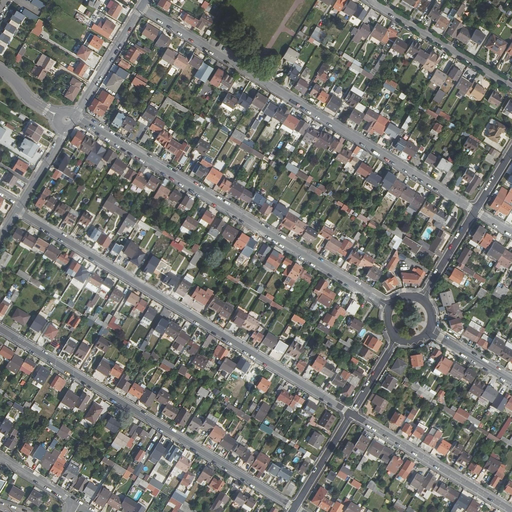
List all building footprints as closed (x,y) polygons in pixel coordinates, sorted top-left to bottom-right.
[(47,5),(38,0),(32,0),(31,3),(43,11),(47,5)] [(88,4),(93,7),(94,7),(97,9),(101,2),(98,0),(95,4),(90,1),(88,4)] [(171,4),(164,0),(160,0),(157,5),(167,11),(171,4)] [(207,0),(202,8),(205,11),(210,2),(207,0)] [(305,0),(295,17),(291,24),(300,29),(304,23),(303,22),(316,0),(305,0)] [(337,0),(333,7),(340,11),(341,10),(346,1),(344,0),(337,0)] [(346,0),(346,1),(341,10),(351,17),(358,6),(353,3),(352,5),(350,4),(351,2),(347,0),(346,0)] [(110,8),(107,13),(115,17),(121,7),(110,1),(107,6),(110,8)] [(81,4),(77,10),(83,13),(87,7),(81,4)] [(431,9),(427,16),(436,21),(440,14),(435,11),(438,6),(434,4),(431,9)] [(413,11),(422,17),(426,10),(420,7),(417,5),(413,11)] [(461,5),(457,11),(456,13),(459,15),(464,6),(461,5)] [(358,6),(352,17),(354,18),(355,17),(357,19),(360,21),(366,11),(358,6)] [(39,18),(39,17),(25,8),(21,14),(25,16),(36,23),(39,18)] [(452,8),(447,17),(451,20),(456,13),(457,11),(452,8)] [(25,16),(21,14),(16,11),(14,15),(13,15),(10,19),(11,20),(8,25),(7,25),(4,29),(5,29),(2,35),(1,34),(0,35),(0,53),(5,46),(6,47),(7,44),(6,43),(11,37),(12,37),(13,34),(12,34),(17,27),(18,27),(20,24),(18,24),(23,17),(24,18),(25,16)] [(108,32),(110,33),(114,25),(110,22),(112,19),(99,11),(98,14),(106,19),(104,23),(100,20),(97,25),(100,27),(108,32)] [(75,17),(83,21),(85,17),(77,12),(75,17)] [(181,20),(194,28),(195,27),(198,21),(185,14),(181,20)] [(198,21),(195,27),(201,31),(205,25),(210,28),(213,22),(204,17),(202,20),(200,19),(199,21),(198,21)] [(439,18),(434,25),(443,30),(447,23),(439,18)] [(450,28),(447,33),(455,38),(460,29),(463,25),(459,23),(458,25),(454,23),(451,29),(450,28)] [(148,24),(142,33),(147,36),(152,26),(148,24)] [(375,24),(369,35),(380,42),(387,30),(383,28),(383,29),(375,24)] [(358,30),(367,36),(371,29),(363,25),(361,28),(359,27),(358,30)] [(152,26),(147,36),(154,40),(160,31),(152,26)] [(316,27),(310,37),(321,43),(327,34),(316,27)] [(390,27),(385,36),(394,42),(396,39),(396,38),(394,37),(397,32),(390,27)] [(460,29),(455,38),(466,44),(472,33),(465,29),(464,31),(460,29)] [(477,29),(471,39),(480,45),(486,35),(477,29)] [(103,40),(95,35),(91,33),(84,45),(87,48),(90,43),(98,48),(103,40)] [(162,35),(157,43),(164,47),(162,50),(165,52),(168,48),(172,41),(162,35)] [(492,36),(487,45),(493,49),(491,50),(499,55),(506,44),(492,36)] [(394,42),(390,48),(401,55),(407,45),(396,39),(394,42)] [(413,41),(407,51),(414,56),(420,46),(413,41)] [(132,46),(125,57),(131,61),(138,50),(140,46),(136,44),(134,47),(132,46)] [(86,60),(92,50),(87,48),(84,45),(83,45),(77,55),(86,60)] [(138,50),(131,61),(134,62),(140,51),(144,54),(146,50),(140,46),(138,50)] [(165,52),(162,58),(172,65),(173,63),(179,54),(175,52),(175,53),(172,51),(168,48),(165,52)] [(288,48),(283,58),(293,64),(299,55),(288,48)] [(361,50),(357,58),(359,59),(361,55),(365,57),(367,54),(361,50)] [(425,61),(428,55),(419,50),(414,57),(424,63),(425,61)] [(441,56),(431,50),(428,55),(425,61),(434,67),(441,56)] [(179,54),(173,63),(184,70),(188,63),(190,60),(186,58),(179,54)] [(190,60),(188,63),(199,70),(202,65),(203,63),(204,62),(193,55),(190,60)] [(383,55),(374,69),(377,71),(381,63),(386,56),(383,55)] [(37,64),(40,66),(39,67),(47,71),(48,71),(55,61),(46,56),(42,62),(39,60),(37,64)] [(386,56),(381,63),(386,66),(388,62),(388,63),(391,59),(386,56)] [(120,62),(119,65),(126,69),(127,67),(129,63),(120,57),(118,61),(120,62)] [(71,67),(69,70),(82,77),(88,66),(81,62),(76,70),(71,67)] [(199,70),(195,76),(206,82),(208,80),(210,76),(214,69),(203,63),(202,65),(199,70)] [(291,68),(286,76),(294,81),(299,73),(301,69),(293,64),(291,68)] [(38,66),(33,75),(42,80),(43,78),(42,77),(44,74),(45,75),(47,71),(39,67),(38,66)] [(452,66),(447,75),(455,80),(461,72),(452,66)] [(218,68),(214,75),(222,80),(226,74),(226,73),(218,68)] [(318,74),(316,77),(325,82),(327,79),(328,80),(329,77),(322,73),(323,70),(320,68),(317,73),(318,74)] [(436,70),(430,81),(440,87),(447,76),(436,70)] [(115,73),(107,86),(115,91),(123,78),(115,73)] [(300,78),(307,82),(310,77),(303,73),(300,78)] [(135,76),(146,83),(148,80),(137,74),(135,76)] [(222,80),(221,82),(228,87),(233,79),(226,74),(222,80)] [(132,82),(143,88),(146,83),(135,76),(132,82)] [(65,89),(62,94),(72,100),(80,88),(78,87),(81,82),(73,78),(70,84),(72,85),(68,91),(66,89),(65,89)] [(460,78),(455,87),(466,93),(468,89),(471,84),(460,78)] [(300,80),(295,88),(302,92),(301,94),(304,96),(307,90),(306,89),(308,85),(300,80)] [(477,83),(473,81),(466,94),(469,96),(470,94),(475,97),(475,99),(478,100),(480,100),(486,90),(476,84),(477,83)] [(385,83),(381,88),(388,93),(389,90),(392,92),(394,89),(385,83)] [(309,94),(317,98),(321,91),(322,89),(315,85),(309,94)] [(204,86),(197,97),(199,98),(205,87),(204,86)] [(94,101),(89,107),(101,115),(107,106),(108,106),(115,97),(105,91),(102,96),(101,95),(98,100),(96,102),(94,101)] [(317,98),(316,99),(324,103),(327,105),(332,98),(329,96),(321,91),(317,98)] [(494,91),(487,102),(497,107),(503,98),(496,94),(497,93),(494,91)] [(253,99),(250,103),(261,109),(267,99),(257,92),(253,99)] [(438,92),(433,99),(439,103),(443,95),(438,92)] [(228,93),(223,102),(233,108),(237,102),(239,99),(235,97),(228,93)] [(239,99),(237,102),(247,108),(250,103),(253,99),(242,93),(239,99)] [(349,93),(344,101),(346,103),(347,102),(349,103),(348,105),(354,109),(360,100),(349,93)] [(167,101),(176,106),(178,103),(167,96),(161,106),(163,107),(167,101)] [(329,105),(327,108),(336,113),(340,106),(335,103),(336,99),(335,99),(333,97),(331,100),(328,105),(329,105)] [(511,102),(509,100),(503,109),(511,114),(511,102)] [(269,102),(265,110),(273,115),(277,107),(269,102)] [(415,106),(425,112),(427,109),(417,102),(415,106)] [(149,105),(142,115),(147,118),(146,119),(151,122),(158,111),(149,105)] [(427,109),(438,115),(442,109),(436,106),(435,108),(430,105),(427,109)] [(272,116),(282,123),(288,114),(289,112),(285,109),(284,110),(278,107),(277,107),(273,115),(272,116)] [(354,109),(348,118),(359,125),(363,119),(365,115),(354,109)] [(231,114),(239,118),(241,115),(233,110),(231,114)] [(363,119),(369,123),(364,131),(368,133),(371,129),(376,121),(379,116),(368,110),(365,115),(363,119)] [(118,111),(111,122),(119,127),(120,125),(126,115),(118,111)] [(126,115),(120,125),(131,131),(136,122),(129,118),(130,116),(127,113),(126,115)] [(193,119),(202,124),(205,118),(196,114),(193,119)] [(258,114),(253,122),(257,125),(262,116),(258,114)] [(288,114),(282,123),(282,124),(293,130),(299,121),(288,114)] [(397,136),(390,146),(401,152),(402,151),(407,143),(400,139),(406,130),(405,129),(412,117),(409,115),(400,130),(397,136)] [(437,118),(447,124),(449,121),(438,115),(437,118)] [(376,128),(384,132),(386,129),(387,128),(386,127),(389,122),(380,116),(377,122),(376,121),(371,129),(374,131),(376,128)] [(156,120),(153,124),(152,124),(149,128),(159,133),(161,129),(165,123),(160,120),(159,122),(156,120)] [(300,120),(295,128),(298,130),(300,128),(301,128),(302,127),(305,129),(308,125),(300,120)] [(489,132),(486,136),(496,142),(500,136),(498,135),(501,131),(502,132),(506,127),(496,120),(493,125),(490,125),(488,129),(488,132),(489,132)] [(28,129),(40,136),(45,128),(33,121),(28,129)] [(435,123),(431,129),(440,134),(444,128),(435,123)] [(386,129),(397,136),(400,130),(389,124),(387,128),(386,129)] [(235,128),(231,135),(241,141),(242,141),(246,135),(235,128)] [(304,136),(314,143),(314,142),(320,133),(317,132),(316,133),(312,131),(309,128),(304,136)] [(25,134),(36,141),(40,136),(28,129),(25,134)] [(156,139),(162,143),(161,144),(165,147),(171,139),(172,136),(161,129),(159,133),(156,139)] [(320,133),(314,142),(325,149),(332,137),(329,135),(328,136),(325,134),(321,132),(320,133)] [(76,133),(71,142),(77,146),(84,135),(81,133),(79,135),(76,133)] [(144,133),(140,140),(144,142),(148,135),(144,133)] [(465,143),(476,149),(481,141),(470,134),(465,143)] [(86,136),(81,144),(84,145),(81,150),(88,154),(94,144),(95,142),(86,136)] [(194,148),(202,152),(201,154),(204,155),(204,154),(210,145),(200,138),(194,148)] [(171,139),(165,147),(176,154),(181,145),(171,139)] [(29,140),(22,152),(32,158),(39,146),(29,140)] [(333,140),(329,147),(337,152),(342,145),(333,140)] [(239,145),(244,148),(243,149),(246,151),(247,150),(249,146),(242,141),(241,141),(239,145)] [(407,143),(402,151),(413,157),(418,149),(407,142),(407,143)] [(94,144),(88,154),(86,157),(97,164),(97,163),(100,159),(105,151),(94,144)] [(176,154),(173,159),(183,165),(188,158),(183,155),(185,152),(184,151),(186,148),(181,145),(176,154)] [(356,146),(352,153),(350,155),(354,157),(360,148),(356,146)] [(491,160),(496,150),(491,147),(486,158),(491,160)] [(341,148),(335,158),(345,164),(350,155),(352,153),(349,150),(348,152),(345,151),(341,148)] [(108,149),(102,159),(112,164),(115,159),(117,155),(108,149)] [(240,166),(245,152),(242,150),(240,155),(238,154),(235,164),(240,166)] [(350,155),(345,164),(343,168),(345,169),(343,171),(346,173),(349,169),(347,168),(350,163),(357,167),(360,161),(361,162),(367,152),(363,150),(357,159),(354,157),(350,155)] [(204,155),(199,162),(202,163),(208,168),(211,164),(208,162),(210,158),(204,154),(204,155)] [(424,162),(435,168),(439,161),(429,154),(424,162)] [(20,157),(13,170),(22,176),(30,163),(20,157)] [(439,161),(435,168),(441,172),(442,170),(446,172),(451,164),(441,158),(439,161)] [(112,164),(107,172),(112,175),(115,171),(121,175),(126,167),(126,166),(115,159),(112,164)] [(57,162),(53,168),(56,170),(62,173),(64,168),(65,167),(57,162)] [(372,168),(361,162),(355,171),(366,177),(370,171),(372,168)] [(196,163),(191,171),(201,176),(203,173),(205,174),(207,170),(201,166),(198,164),(196,163)] [(126,167),(121,175),(124,177),(131,181),(135,173),(126,167)] [(211,167),(206,176),(216,183),(222,173),(211,167)] [(62,173),(67,177),(70,172),(64,168),(62,173)] [(464,169),(454,185),(458,187),(463,179),(470,183),(475,174),(467,169),(466,170),(464,169)] [(51,178),(57,181),(60,176),(62,173),(56,170),(51,178)] [(295,174),(305,180),(306,181),(309,176),(298,170),(295,174)] [(131,183),(142,190),(145,185),(147,182),(142,179),(140,177),(141,175),(142,173),(138,171),(131,183)] [(366,177),(365,180),(375,186),(381,177),(370,171),(366,177)] [(387,172),(382,180),(391,186),(395,179),(396,177),(387,172)] [(9,173),(3,181),(13,187),(19,179),(9,173)] [(446,174),(441,183),(444,185),(449,176),(446,174)] [(147,182),(145,185),(153,191),(159,181),(151,176),(147,182)] [(475,176),(465,192),(470,195),(475,188),(476,188),(481,180),(475,176)] [(164,178),(153,197),(156,199),(158,194),(164,198),(169,191),(163,188),(168,180),(164,178)] [(224,178),(219,186),(227,191),(232,183),(224,178)] [(395,179),(391,186),(387,191),(398,197),(400,193),(404,187),(406,184),(399,180),(398,181),(395,179)] [(232,183),(227,191),(227,192),(237,198),(238,196),(244,187),(234,181),(232,183)] [(79,184),(76,190),(80,193),(84,186),(79,184)] [(244,187),(238,196),(249,203),(250,201),(254,193),(244,187)] [(404,187),(400,193),(411,200),(415,193),(404,187)] [(501,187),(489,206),(498,210),(509,192),(501,187)] [(42,193),(35,205),(39,208),(40,209),(43,204),(48,197),(48,196),(50,192),(45,189),(42,193)] [(170,193),(167,198),(170,200),(172,201),(173,200),(177,203),(178,201),(180,202),(184,196),(173,190),(171,194),(170,193)] [(254,193),(250,201),(256,205),(257,204),(261,206),(264,202),(266,198),(262,196),(262,195),(256,191),(254,193)] [(415,193),(411,200),(408,204),(416,209),(423,198),(415,193)] [(48,197),(43,204),(52,209),(56,201),(48,196),(48,197)] [(185,196),(180,204),(182,205),(184,206),(185,207),(189,209),(193,202),(185,196)] [(106,200),(102,206),(107,209),(111,203),(106,200)] [(338,200),(336,203),(342,207),(341,209),(345,212),(349,207),(338,200)] [(261,206),(259,210),(267,215),(272,207),(274,206),(275,203),(272,201),(270,206),(264,202),(261,206)] [(425,201),(419,211),(431,218),(434,213),(436,209),(432,206),(429,205),(430,204),(425,201)] [(503,202),(498,210),(507,215),(511,207),(503,202)] [(59,203),(54,211),(63,216),(68,208),(59,203)] [(277,203),(272,212),(283,218),(287,211),(288,209),(277,203)] [(112,204),(108,211),(113,214),(117,207),(112,204)] [(436,209),(434,213),(445,220),(450,212),(445,209),(442,207),(443,206),(440,204),(436,209)] [(205,210),(200,219),(205,223),(205,224),(208,225),(214,216),(205,210)] [(283,218),(280,223),(283,226),(284,224),(291,228),(296,219),(297,218),(287,211),(283,218)] [(68,213),(63,221),(72,226),(77,218),(68,213)] [(127,214),(116,233),(119,235),(124,227),(127,229),(129,226),(132,228),(135,224),(134,223),(136,220),(127,214)] [(82,215),(76,225),(85,230),(90,220),(82,215)] [(449,215),(444,223),(446,224),(445,225),(450,228),(456,219),(449,215)] [(187,216),(181,225),(192,232),(198,222),(187,216)] [(217,219),(208,233),(215,237),(224,223),(217,219)] [(291,229),(301,235),(307,226),(296,219),(291,228),(291,229)] [(137,224),(148,230),(150,227),(139,220),(137,224)] [(150,227),(156,231),(161,234),(163,231),(152,224),(150,227)] [(227,225),(222,234),(232,241),(238,232),(227,225)] [(318,233),(329,240),(331,236),(333,232),(323,225),(318,233)] [(301,235),(301,236),(312,243),(318,233),(307,226),(301,235)] [(479,226),(473,236),(480,240),(484,233),(486,231),(479,226)] [(17,229),(12,237),(21,242),(26,234),(17,229)] [(94,230),(89,238),(95,241),(100,233),(94,230)] [(173,240),(174,236),(163,231),(161,234),(173,240)] [(358,232),(354,239),(358,241),(359,239),(362,234),(358,232)] [(240,233),(234,245),(242,250),(249,239),(240,233)] [(480,240),(478,243),(488,250),(494,241),(495,239),(492,238),(484,233),(480,240)] [(26,234),(21,242),(32,248),(34,245),(37,241),(26,234)] [(249,239),(242,250),(240,253),(243,255),(245,256),(248,251),(251,247),(249,245),(254,236),(251,234),(249,239)] [(102,235),(98,243),(106,248),(111,240),(102,235)] [(396,241),(392,247),(396,250),(401,240),(402,240),(394,235),(392,239),(396,241)] [(401,240),(414,248),(415,246),(434,258),(436,254),(428,250),(422,246),(416,242),(404,235),(402,240),(401,240)] [(436,235),(428,250),(436,254),(439,257),(441,253),(437,251),(436,250),(437,248),(438,249),(444,240),(436,235)] [(329,240),(326,244),(337,251),(340,245),(341,243),(331,236),(329,240)] [(34,245),(45,252),(50,244),(43,240),(42,241),(38,239),(37,241),(34,245)] [(341,246),(338,251),(345,256),(352,244),(344,239),(341,243),(340,245),(341,246)] [(170,244),(181,251),(183,247),(172,240),(170,244)] [(488,250),(485,255),(489,256),(490,255),(497,260),(502,251),(503,250),(504,248),(494,241),(488,250)] [(130,243),(124,253),(132,258),(138,248),(138,247),(130,243)] [(50,244),(45,252),(44,254),(55,260),(61,251),(50,244)] [(119,246),(115,244),(111,252),(115,254),(114,255),(117,257),(123,247),(120,245),(119,246)] [(190,251),(194,254),(198,246),(195,244),(190,251)] [(263,245),(258,255),(261,257),(262,255),(268,258),(272,251),(272,250),(263,245)] [(132,258),(129,263),(137,268),(140,262),(135,259),(141,250),(138,248),(132,258)] [(466,248),(458,261),(460,262),(457,267),(462,270),(464,266),(472,252),(466,248)] [(194,254),(198,256),(205,260),(206,261),(209,255),(206,253),(205,254),(197,249),(194,254)] [(146,250),(141,258),(145,260),(150,252),(146,250)] [(363,256),(352,250),(346,260),(350,263),(351,261),(357,265),(358,264),(363,256)] [(511,254),(511,255),(503,250),(502,251),(497,260),(497,261),(508,268),(508,267),(511,260),(511,254)] [(268,258),(267,259),(278,266),(281,260),(278,258),(280,256),(272,251),(268,258)] [(6,252),(0,261),(0,264),(5,268),(12,256),(6,252)] [(375,260),(364,253),(363,256),(358,264),(362,266),(363,264),(370,268),(375,260)] [(61,254),(56,261),(62,264),(63,261),(67,264),(69,259),(67,258),(68,256),(65,254),(64,256),(61,254)] [(194,254),(190,262),(193,264),(198,256),(194,254)] [(285,258),(282,263),(287,266),(282,274),(285,276),(293,263),(285,258)] [(390,259),(385,267),(391,270),(395,262),(390,259)] [(70,260),(66,267),(75,273),(79,267),(80,266),(70,260)] [(156,268),(155,269),(166,276),(166,275),(169,271),(171,267),(160,261),(156,268)] [(373,263),(366,274),(377,281),(382,273),(378,270),(380,267),(373,263)] [(294,264),(287,276),(290,278),(287,282),(292,285),(286,294),(290,296),(295,287),(293,285),(300,274),(300,276),(301,276),(300,278),(309,284),(311,281),(309,280),(311,277),(305,273),(306,272),(302,270),(303,269),(294,264)] [(474,273),(465,267),(463,271),(472,276),(474,273)] [(401,273),(402,281),(418,283),(424,273),(417,268),(414,275),(401,273)] [(449,278),(459,284),(465,274),(455,268),(449,278)] [(19,276),(27,281),(30,277),(21,272),(19,276)] [(94,273),(88,282),(99,289),(100,289),(104,281),(100,278),(96,276),(97,275),(94,273)] [(170,286),(174,288),(179,279),(168,273),(163,281),(163,283),(165,285),(168,284),(170,286)] [(389,278),(382,282),(387,290),(392,287),(390,284),(393,282),(394,284),(398,282),(394,276),(390,278),(389,278)] [(30,277),(27,281),(38,288),(40,285),(41,284),(30,277)] [(104,281),(100,289),(107,293),(114,283),(106,278),(104,281)] [(179,285),(175,292),(183,297),(191,284),(186,281),(183,279),(179,285)] [(321,280),(314,292),(319,295),(320,296),(322,294),(327,297),(330,292),(325,289),(327,284),(321,280)] [(480,287),(476,296),(483,299),(486,290),(480,287)] [(496,287),(492,294),(502,300),(508,290),(503,287),(501,291),(496,287)] [(197,288),(191,297),(204,305),(206,302),(210,296),(197,288)] [(115,289),(110,297),(118,302),(123,294),(115,289)] [(15,291),(10,300),(14,302),(19,294),(15,291)] [(440,293),(443,307),(445,306),(453,304),(450,291),(440,293)] [(132,293),(127,301),(135,306),(139,299),(140,298),(132,293)] [(320,296),(317,301),(328,308),(333,300),(327,297),(322,294),(320,296)] [(209,304),(208,306),(219,312),(222,308),(225,304),(213,297),(209,304)] [(93,299),(86,310),(88,312),(95,300),(93,299)] [(139,299),(135,306),(134,307),(142,312),(147,304),(139,299)] [(511,306),(502,300),(497,310),(501,312),(505,305),(511,309),(511,308),(511,306)] [(2,301),(0,304),(0,315),(1,317),(9,305),(2,301)] [(272,301),(270,304),(281,311),(283,307),(272,301)] [(350,307),(351,308),(346,317),(350,320),(360,304),(356,301),(354,305),(352,303),(351,305),(351,306),(350,307)] [(453,304),(445,306),(446,311),(447,311),(447,317),(448,316),(448,320),(449,320),(449,321),(450,321),(459,318),(465,316),(464,311),(462,312),(459,303),(453,304)] [(150,306),(145,313),(153,318),(158,311),(154,308),(150,306)] [(219,312),(219,314),(227,319),(230,313),(222,308),(219,312)] [(11,318),(24,326),(29,317),(17,310),(11,318)] [(240,311),(233,323),(241,328),(242,326),(248,316),(240,311)] [(108,314),(101,326),(102,326),(105,328),(107,326),(112,318),(113,317),(108,314)] [(331,326),(335,319),(327,314),(323,321),(331,326)] [(45,320),(37,315),(29,328),(32,329),(32,328),(35,330),(34,331),(37,333),(45,320)] [(71,316),(67,323),(75,328),(80,320),(76,318),(76,319),(72,316),(71,316)] [(248,316),(242,326),(250,330),(251,330),(253,331),(259,322),(248,316)] [(112,318),(107,326),(118,333),(121,328),(113,323),(115,320),(112,318)] [(165,332),(170,323),(168,321),(167,322),(167,323),(165,322),(166,321),(161,318),(154,330),(163,335),(165,332)] [(348,326),(359,332),(364,324),(353,318),(348,326)] [(447,326),(461,335),(465,330),(462,328),(459,318),(450,321),(449,321),(449,320),(445,320),(447,326)] [(465,330),(462,334),(473,341),(474,340),(477,342),(484,329),(479,326),(471,321),(465,330)] [(170,323),(165,332),(176,339),(177,337),(180,332),(182,328),(178,326),(178,327),(171,322),(170,323)] [(318,325),(316,328),(327,335),(328,333),(320,328),(321,327),(318,325)] [(53,340),(58,331),(50,326),(44,335),(52,340),(53,340)] [(102,326),(97,334),(101,336),(101,335),(105,328),(102,326)] [(483,334),(477,343),(486,349),(492,339),(487,336),(489,333),(484,330),(482,333),(483,334)] [(189,337),(180,332),(177,337),(179,339),(174,347),(180,351),(189,337)] [(250,336),(254,339),(253,340),(256,341),(257,340),(260,342),(263,336),(260,334),(258,333),(257,334),(253,332),(250,336)] [(268,333),(263,342),(266,344),(265,345),(273,350),(279,340),(268,333)] [(209,334),(203,345),(206,348),(213,337),(209,334)] [(100,337),(95,346),(99,348),(100,348),(107,352),(112,344),(100,337)] [(494,337),(487,349),(492,351),(492,350),(499,354),(504,346),(505,344),(494,337)] [(370,342),(367,347),(376,352),(381,343),(372,338),(372,339),(370,342)] [(339,341),(349,348),(354,340),(351,339),(348,344),(340,339),(339,341)] [(52,340),(49,345),(55,348),(58,343),(53,340),(52,340)] [(68,340),(62,349),(71,354),(77,345),(68,340)] [(149,343),(144,340),(139,349),(143,352),(149,343)] [(188,345),(191,347),(190,350),(192,352),(194,353),(199,345),(191,341),(188,345)] [(279,341),(274,350),(278,353),(279,351),(283,354),(288,347),(279,341)] [(159,345),(161,347),(160,348),(163,350),(164,348),(167,350),(169,347),(161,342),(159,345)] [(297,360),(304,348),(293,342),(286,353),(287,355),(289,356),(291,356),(291,355),(293,356),(292,357),(297,360)] [(78,349),(75,355),(79,358),(82,359),(83,357),(88,348),(81,343),(78,348),(78,349)] [(215,352),(213,355),(223,361),(228,352),(218,345),(214,351),(215,352)] [(335,352),(342,356),(347,348),(344,346),(341,351),(337,349),(335,352)] [(511,350),(504,346),(499,354),(510,361),(511,356),(511,350)] [(0,351),(0,354),(6,358),(5,360),(9,362),(10,361),(14,353),(3,347),(0,351)] [(363,347),(357,356),(367,362),(369,358),(370,357),(371,358),(373,353),(363,347)] [(435,349),(429,357),(435,361),(439,355),(440,356),(442,354),(435,349)] [(139,358),(146,363),(150,356),(143,351),(139,358)] [(158,360),(160,356),(152,352),(150,355),(158,360)] [(195,358),(192,362),(192,363),(203,369),(208,361),(197,354),(195,358)] [(9,362),(5,368),(15,374),(23,361),(14,355),(11,361),(10,361),(9,362)] [(410,357),(411,368),(415,367),(415,370),(420,369),(419,367),(423,366),(421,355),(410,357)] [(312,367),(320,372),(326,362),(318,357),(312,367)] [(230,374),(236,365),(225,358),(219,368),(230,374)] [(442,358),(436,368),(440,371),(445,374),(450,366),(452,363),(442,358)] [(298,359),(295,364),(294,365),(300,368),(299,370),(302,372),(308,363),(301,359),(300,360),(298,359)] [(398,359),(391,370),(400,375),(406,365),(398,359)] [(27,360),(23,367),(32,372),(36,365),(27,360)] [(102,360),(96,370),(107,376),(109,373),(113,367),(102,360)] [(236,367),(245,373),(250,366),(241,360),(236,367)] [(326,363),(320,372),(324,374),(325,373),(328,375),(328,376),(331,378),(337,369),(326,363)] [(159,367),(170,373),(172,369),(166,365),(165,366),(162,364),(159,367)] [(453,367),(449,373),(460,379),(464,374),(466,371),(455,364),(453,367)] [(113,367),(109,373),(117,378),(122,370),(114,365),(113,367)] [(347,381),(346,382),(349,384),(350,381),(356,385),(365,370),(359,366),(355,372),(354,371),(352,375),(351,374),(347,381)] [(41,367),(37,375),(45,381),(50,373),(41,367)] [(464,374),(473,379),(476,374),(467,369),(466,371),(464,374)] [(337,375),(333,382),(342,388),(344,385),(347,381),(337,375)] [(56,376),(50,386),(59,391),(65,382),(56,376)] [(388,376),(381,387),(390,392),(397,381),(388,376)] [(403,381),(409,384),(414,387),(413,382),(405,377),(403,381)] [(262,378),(258,386),(266,391),(271,383),(262,378)] [(122,380),(117,388),(125,393),(128,388),(130,385),(126,382),(122,380)] [(475,380),(469,391),(480,398),(481,397),(487,387),(475,380)] [(346,382),(344,385),(345,386),(340,394),(344,396),(347,398),(349,397),(350,394),(356,385),(350,381),(349,384),(346,382)] [(128,391),(132,393),(131,394),(139,399),(141,395),(145,390),(133,383),(128,391)] [(198,390),(207,396),(209,391),(206,389),(201,386),(198,390)] [(422,392),(433,399),(435,397),(435,396),(420,386),(418,390),(422,392)] [(487,387),(481,397),(492,403),(498,394),(487,387)] [(143,396),(140,401),(148,406),(152,401),(153,402),(154,399),(156,396),(145,389),(145,390),(141,395),(143,396)] [(280,393),(277,398),(289,405),(290,403),(294,397),(288,394),(286,393),(287,392),(283,389),(280,393)] [(154,399),(165,406),(167,404),(171,397),(160,390),(156,396),(154,399)] [(433,399),(444,406),(446,402),(441,399),(445,393),(440,390),(436,397),(435,397),(433,399)] [(73,408),(79,398),(71,394),(72,393),(68,391),(62,401),(73,408)] [(421,394),(432,401),(433,399),(422,392),(421,394)] [(377,406),(374,410),(380,414),(387,403),(372,393),(368,400),(377,406)] [(83,394),(78,402),(75,407),(81,411),(82,409),(89,398),(83,394)] [(494,402),(501,407),(499,411),(501,412),(508,401),(498,395),(494,402)] [(296,396),(291,404),(294,406),(296,407),(299,403),(301,405),(304,400),(296,396)] [(26,401),(22,406),(27,409),(31,404),(26,401)] [(39,413),(41,408),(37,406),(39,404),(34,401),(31,409),(39,413)] [(13,406),(26,413),(28,410),(15,402),(13,406)] [(310,402),(306,408),(307,408),(306,412),(313,416),(318,407),(310,402)] [(434,402),(430,408),(436,412),(438,409),(434,407),(436,404),(434,402)] [(240,410),(228,403),(226,407),(237,414),(240,410)] [(94,404),(85,419),(93,424),(102,409),(94,404)] [(161,413),(173,420),(178,411),(167,404),(165,406),(161,413)] [(262,405),(255,416),(252,414),(251,417),(262,423),(265,418),(264,417),(270,408),(266,406),(265,407),(262,405)] [(459,407),(456,413),(459,414),(456,420),(463,424),(470,413),(459,407)] [(400,427),(396,434),(399,436),(402,432),(408,435),(412,428),(406,424),(409,419),(411,420),(416,412),(412,409),(405,419),(400,427)] [(181,410),(174,422),(183,427),(190,415),(181,410)] [(326,412),(318,425),(327,430),(335,417),(326,412)] [(207,417),(217,422),(218,418),(209,413),(207,417)] [(390,421),(400,427),(405,419),(395,413),(390,421)] [(467,419),(478,426),(480,422),(469,416),(467,419)] [(111,417),(105,427),(115,433),(120,425),(114,421),(115,420),(111,417)] [(194,417),(187,427),(191,429),(191,428),(194,430),(198,432),(200,428),(203,423),(194,417)] [(505,422),(497,435),(501,438),(502,436),(511,419),(509,417),(506,423),(505,422)] [(203,423),(200,428),(203,430),(204,429),(207,430),(210,433),(214,427),(216,424),(206,418),(203,423)] [(1,427),(0,427),(5,431),(11,422),(5,419),(1,427)] [(138,426),(132,436),(130,440),(128,443),(130,444),(135,435),(144,441),(148,435),(140,429),(143,423),(141,422),(138,426)] [(469,423),(465,429),(469,431),(470,430),(474,433),(477,428),(469,423)] [(135,424),(128,434),(132,436),(138,426),(135,424)] [(417,426),(412,434),(419,438),(424,431),(417,426)] [(210,433),(209,435),(213,437),(217,440),(216,441),(219,443),(224,435),(225,434),(214,427),(210,433)] [(428,435),(423,443),(432,448),(441,434),(437,431),(433,438),(428,435)] [(314,432),(307,443),(317,449),(324,437),(314,432)] [(119,433),(113,442),(124,449),(128,443),(130,440),(119,433)] [(219,443),(218,445),(222,448),(223,446),(230,450),(235,442),(224,435),(219,443)] [(361,435),(355,445),(355,446),(363,451),(368,443),(366,443),(368,440),(361,435)] [(500,440),(511,446),(511,444),(511,436),(509,441),(502,436),(501,438),(500,440)] [(235,442),(230,450),(241,457),(245,450),(238,446),(242,439),(238,437),(235,442)] [(53,449),(58,442),(53,439),(49,446),(53,449)] [(11,440),(6,447),(12,451),(16,444),(16,443),(17,441),(16,440),(14,443),(11,440)] [(376,441),(369,452),(377,457),(380,453),(384,446),(376,441)] [(436,451),(444,456),(451,446),(442,441),(436,451)] [(163,445),(159,442),(150,456),(152,457),(157,460),(159,461),(166,449),(162,447),(163,445)] [(349,442),(341,454),(347,458),(355,446),(355,445),(349,442)] [(451,452),(459,457),(462,452),(465,448),(456,443),(451,452)] [(25,444),(20,452),(28,456),(32,449),(25,444)] [(384,446),(380,453),(389,458),(393,452),(384,446)] [(172,447),(164,459),(170,462),(172,459),(176,461),(181,453),(172,447)] [(141,450),(135,460),(137,461),(136,463),(137,464),(144,454),(144,453),(141,450)] [(459,457),(456,461),(465,467),(471,458),(462,452),(459,457)] [(48,453),(41,465),(50,471),(55,462),(56,460),(57,459),(48,453)] [(259,453),(251,466),(259,471),(260,471),(263,472),(270,461),(263,457),(263,456),(259,453)] [(35,454),(33,457),(32,457),(29,461),(37,466),(41,458),(35,454)] [(244,455),(240,461),(249,466),(254,458),(247,454),(246,456),(244,455)] [(180,456),(175,466),(178,468),(184,458),(180,456)] [(359,463),(362,465),(367,458),(363,456),(359,463)] [(393,456),(389,463),(386,468),(395,474),(400,466),(403,462),(393,456)] [(490,456),(483,467),(494,474),(496,471),(501,463),(490,456)] [(188,461),(184,458),(178,468),(182,471),(185,473),(192,463),(188,461)] [(108,459),(106,463),(109,465),(107,468),(111,470),(113,468),(115,463),(108,459)] [(301,459),(294,471),(301,475),(308,464),(301,459)] [(413,464),(407,460),(397,476),(404,480),(413,464)] [(55,462),(50,471),(58,476),(63,467),(55,462)] [(113,468),(124,475),(127,470),(115,463),(113,468)] [(272,464),(267,473),(275,477),(275,476),(280,469),(272,464)] [(472,464),(469,469),(477,475),(481,469),(472,464)] [(79,473),(68,466),(62,477),(66,479),(67,478),(74,482),(77,477),(79,473)] [(205,467),(198,477),(203,480),(208,483),(214,473),(205,467)] [(280,469),(275,476),(277,478),(277,480),(280,482),(282,481),(283,481),(287,483),(288,481),(291,476),(280,469)] [(330,470),(326,478),(333,482),(337,474),(330,470)] [(492,478),(489,482),(490,482),(488,485),(493,488),(499,479),(501,474),(496,471),(494,474),(493,475),(494,476),(493,478),(492,478)] [(185,473),(178,484),(185,488),(188,482),(185,481),(189,474),(186,472),(185,473)] [(416,473),(410,484),(418,489),(420,487),(425,479),(416,473)] [(436,478),(429,474),(428,473),(425,479),(420,487),(418,489),(421,491),(423,487),(428,490),(431,486),(436,478)] [(71,487),(81,493),(89,481),(81,477),(80,478),(77,477),(74,482),(73,483),(71,487)] [(152,478),(149,484),(156,488),(160,491),(162,488),(157,485),(159,482),(152,478)] [(209,486),(212,488),(212,487),(214,488),(217,490),(219,491),(224,484),(218,481),(217,482),(213,479),(209,486)] [(351,483),(358,488),(361,484),(353,479),(351,483)] [(288,481),(283,489),(292,494),(295,489),(294,487),(295,485),(292,483),(290,485),(289,485),(291,482),(288,481)] [(97,487),(89,482),(83,492),(87,495),(87,496),(90,498),(97,487)] [(437,482),(433,489),(437,491),(444,496),(450,488),(445,485),(445,486),(441,484),(437,482)] [(511,484),(509,482),(503,491),(511,495),(511,494),(511,484)] [(13,486),(8,494),(19,501),(24,493),(13,486)] [(101,487),(93,501),(103,507),(111,494),(101,487)] [(314,497),(315,498),(312,503),(317,507),(323,498),(326,492),(320,488),(314,497)] [(450,488),(444,496),(444,497),(455,503),(460,495),(461,494),(450,488)] [(32,491),(27,499),(38,506),(43,497),(32,491)] [(112,494),(107,503),(118,510),(123,501),(112,494)] [(243,503),(247,498),(242,495),(242,496),(238,494),(233,502),(241,507),(242,506),(243,503)] [(460,495),(455,503),(451,510),(454,511),(455,511),(459,505),(462,507),(463,506),(467,508),(471,501),(460,495)] [(248,496),(243,503),(251,508),(256,501),(248,496)] [(131,511),(137,504),(126,497),(123,501),(118,510),(121,511),(125,511),(126,510),(129,511),(131,511)] [(216,498),(211,506),(213,507),(210,511),(209,511),(220,511),(222,510),(218,507),(221,501),(216,498)] [(323,498),(317,507),(325,511),(331,504),(323,498)] [(473,501),(467,511),(468,511),(477,511),(476,511),(480,505),(473,501)] [(178,502),(171,511),(176,511),(178,511),(179,508),(182,504),(179,502),(178,502)] [(333,508),(330,511),(336,511),(340,507),(336,504),(334,503),(332,507),(333,508)]
